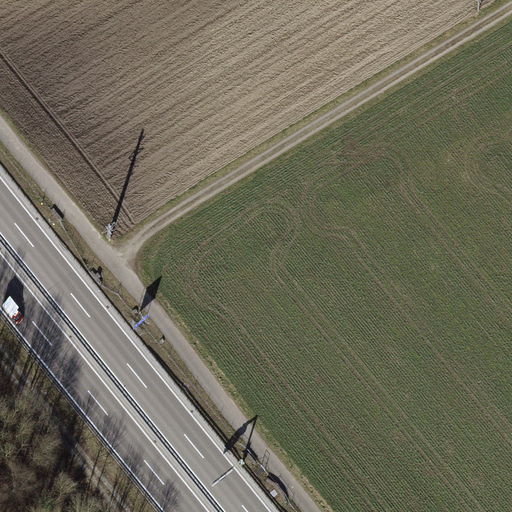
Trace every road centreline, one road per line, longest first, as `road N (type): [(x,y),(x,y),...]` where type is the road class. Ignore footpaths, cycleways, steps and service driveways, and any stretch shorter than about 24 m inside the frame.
road 1 (track): [(0,128),(310,511)]
road 2 (track): [(511,9),(107,258)]
road 3 (trunk): [(248,511),(0,202)]
road 4 (trunk): [(0,278),(189,511)]
road 5 (track): [(0,354),(125,511)]
